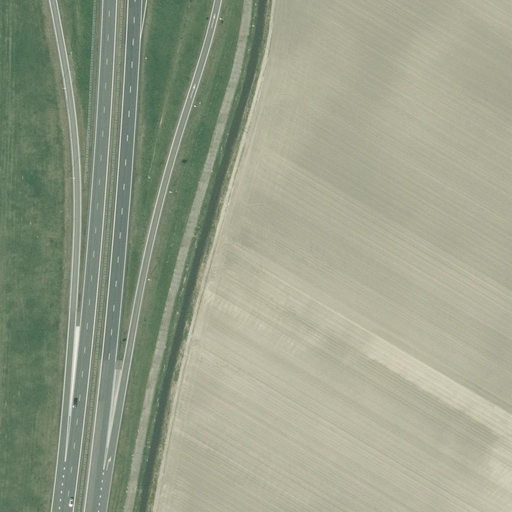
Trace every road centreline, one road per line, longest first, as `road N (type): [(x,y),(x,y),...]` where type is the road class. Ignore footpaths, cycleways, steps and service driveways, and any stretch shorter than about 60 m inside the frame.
road 1 (trunk): [(96,468),(217,0)]
road 2 (trunk): [(96,468),(136,0)]
road 3 (trunk): [(53,0),(76,169),(71,462)]
road 4 (trunk): [(109,0),(71,462)]
